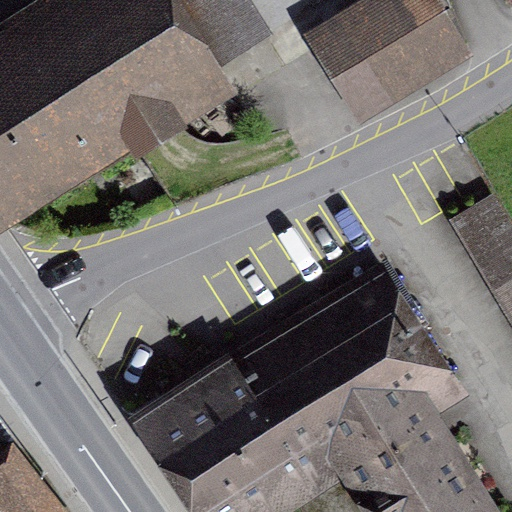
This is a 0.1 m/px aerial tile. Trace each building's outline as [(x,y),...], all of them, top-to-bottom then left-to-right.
[(98,0),(0,62),(0,199),(122,123),(136,145),(177,119),(163,97),(268,31),(248,0),(98,0)] [(431,16),(420,0),(391,0),(327,40),(364,99),(459,42),(439,11),(431,16)] [(453,208),(511,307),(511,207),(496,182),(453,208)] [(376,291),(159,426),(216,511),(239,511),(319,462),(350,511),(485,511),(416,402),(452,379),(417,327),(405,335),(376,291)] [(0,511),(35,511),(1,469),(0,469),(0,511)]
